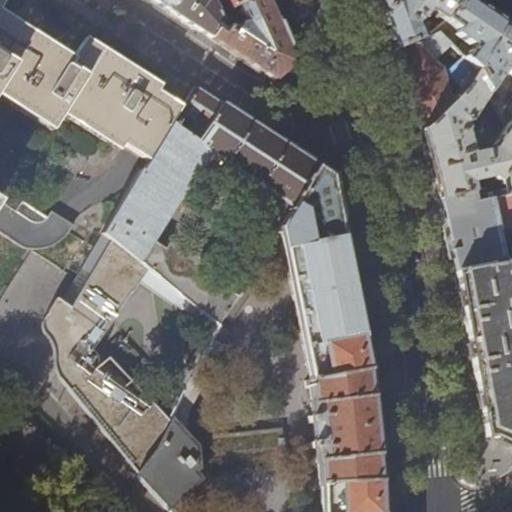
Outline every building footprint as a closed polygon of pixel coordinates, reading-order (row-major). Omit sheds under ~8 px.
[(173,0),(148,0),(166,11),(173,0)] [(246,0),(173,0),(166,11),(209,39),(221,20),(224,16),(229,8),(246,0)] [(264,2),(263,0),(246,0),(229,8),(224,16),(228,19),(233,13),(237,11),(243,23),(239,23),(235,29),(221,20),(209,39),(272,80),(291,64),(278,32),(264,2)] [(434,32),(457,0),(373,0),(375,6),(382,21),(393,50),(434,32)] [(475,68),(504,24),(481,8),(468,0),(457,0),(434,32),(447,44),(452,48),(475,68)] [(0,61),(12,69),(0,87),(0,94),(53,126),(64,109),(136,155),(146,161),(178,111),(179,110),(181,106),(171,100),(162,94),(124,71),(80,43),(67,64),(59,59),(29,40),(32,34),(18,25),(14,30),(9,27),(0,21),(0,61)] [(511,29),(504,24),(475,68),(473,71),(486,94),(502,70),(511,77),(511,112),(503,125),(511,140),(511,29)] [(473,71),(475,68),(452,48),(437,63),(432,59),(447,44),(434,32),(393,50),(406,87),(420,131),(460,91),(473,71)] [(0,61),(0,87),(12,69),(0,61)] [(492,186),(511,158),(511,140),(503,125),(489,146),(469,151),(462,123),(467,122),(486,94),(473,71),(460,91),(420,131),(424,146),(429,164),(433,182),(438,200),(492,186)] [(291,204),(314,167),(227,110),(192,88),(181,105),(181,106),(179,110),(195,120),(187,133),(174,125),(182,114),(178,111),(146,161),(141,171),(139,170),(102,232),(103,233),(145,267),(162,281),(215,325),(227,310),(226,309),(148,245),(151,241),(209,153),(291,204)] [(511,158),(492,186),(438,200),(438,203),(444,231),(446,238),(453,272),(495,262),(511,257),(511,158)] [(314,167),(291,204),(278,227),(308,379),(307,380),(310,403),(309,403),(311,420),(312,420),(315,445),(314,446),(315,462),(318,463),(318,483),(320,484),(320,501),(320,511),(381,511),(380,480),(379,480),(377,456),(378,455),(376,440),(374,412),(373,405),(372,395),(370,395),(367,371),(368,371),(356,308),(329,177),(314,167)] [(107,316),(125,291),(127,292),(136,280),(145,267),(103,233),(58,300),(53,297),(43,311),(55,319),(50,327),(86,350),(109,318),(107,316)] [(227,278),(167,239),(161,248),(151,241),(148,245),(226,309),(236,297),(221,287),(227,278)] [(511,257),(495,262),(511,369),(511,257)] [(511,369),(495,262),(453,272),(457,292),(464,328),(474,384),(484,437),(490,436),(511,446),(511,369)] [(162,281),(145,267),(136,280),(153,292),(162,281)] [(167,419),(216,325),(215,325),(162,281),(153,292),(207,330),(154,407),(166,420),(167,419)] [(76,376),(90,353),(86,350),(50,327),(55,319),(43,311),(42,313),(40,316),(39,320),(38,324),(39,327),(39,331),(42,334),(44,336),(45,338),(47,342),(49,350),(50,358),(51,367),(53,372),(57,380),(62,385),(65,389),(78,380),(76,376)] [(185,409),(226,331),(216,325),(167,419),(181,434),(185,409)] [(149,402),(124,378),(98,354),(89,367),(145,406),(149,402)] [(151,449),(166,420),(154,407),(150,403),(149,402),(145,406),(89,367),(69,395),(133,474),(151,449)] [(196,467),(283,458),(282,439),(194,447),(181,434),(167,419),(166,420),(151,449),(133,474),(164,507),(197,477),(191,471),(196,467)]
